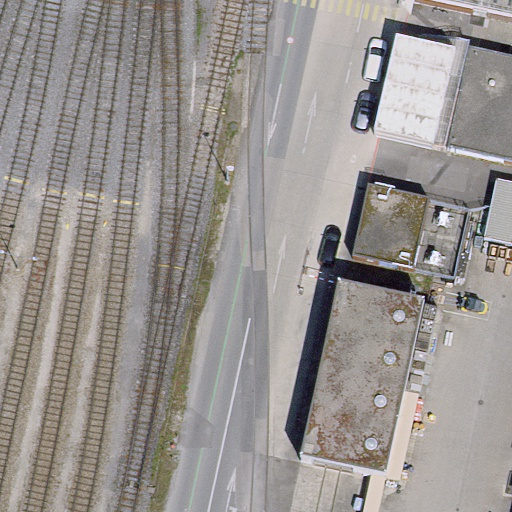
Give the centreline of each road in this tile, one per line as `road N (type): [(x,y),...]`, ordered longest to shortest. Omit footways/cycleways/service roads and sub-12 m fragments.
road 1 (unclassified): [(222,511),(336,0)]
road 2 (unknown): [(435,511),(493,295)]
